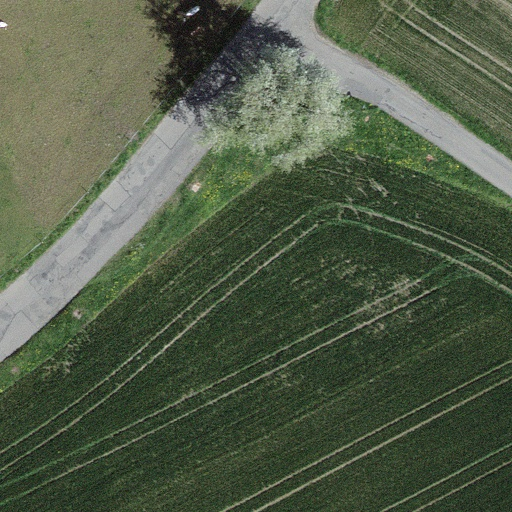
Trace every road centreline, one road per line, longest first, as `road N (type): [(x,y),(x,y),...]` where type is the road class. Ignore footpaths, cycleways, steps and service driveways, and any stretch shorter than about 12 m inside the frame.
road 1 (unclassified): [(285,18),(0,323)]
road 2 (unclassified): [(511,182),(285,18)]
